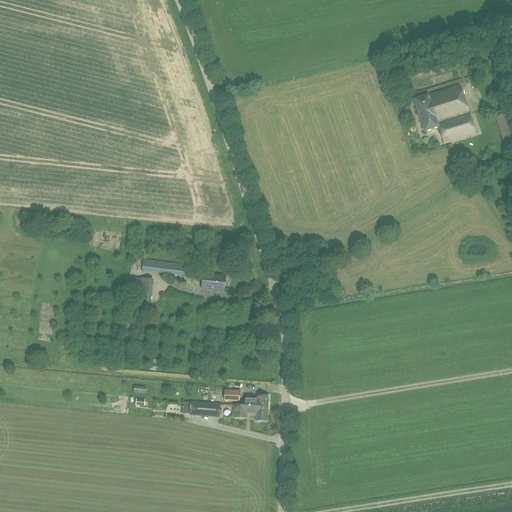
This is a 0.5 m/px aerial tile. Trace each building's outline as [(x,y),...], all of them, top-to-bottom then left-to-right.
[(476,134),(460,86),(429,97),(428,96),(414,101),(425,133),(439,128),(444,145),(476,134)] [(491,99),(481,102),(483,107),(492,105),(491,99)] [(495,117),(505,148),(511,145),(511,124),(508,112),(504,113),(495,117)] [(141,255),(140,247),(132,248),(132,256),(141,255)] [(187,265),(144,260),(142,271),(186,276),(187,265)] [(197,285),(197,274),(188,274),(187,285),(197,285)] [(223,292),(225,277),(203,274),(201,289),(223,292)] [(150,297),(150,276),(129,276),(129,291),(136,291),(136,297),(150,297)] [(191,384),(191,396),(208,396),(207,383),(191,384)] [(240,391),(224,390),(224,401),(240,402),(240,391)] [(244,406),(268,407),(268,396),(257,396),(257,399),(245,398),(244,406)] [(199,403),(190,402),(189,416),(199,416),(199,403)] [(267,422),(268,407),(244,406),(233,405),(232,418),(246,419),(246,416),(256,416),(255,421),(267,422)]
